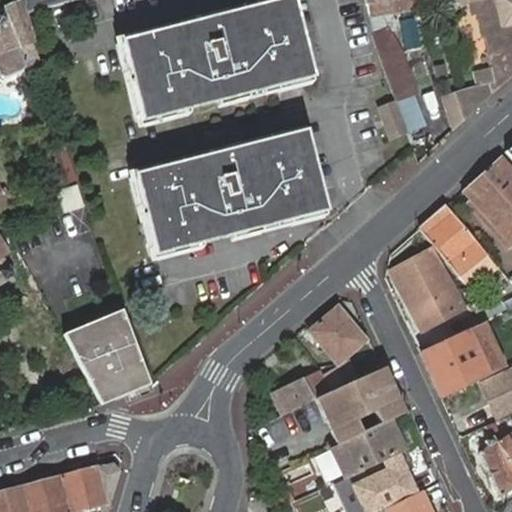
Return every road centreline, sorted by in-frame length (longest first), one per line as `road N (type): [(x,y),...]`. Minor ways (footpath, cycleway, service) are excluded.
road 1 (residential): [(357,251),(477,511)]
road 2 (tertiary): [(357,251),(243,346),(207,405),(201,431)]
road 3 (tertiary): [(511,113),(357,251)]
road 4 (residential): [(0,457),(119,425),(156,438)]
